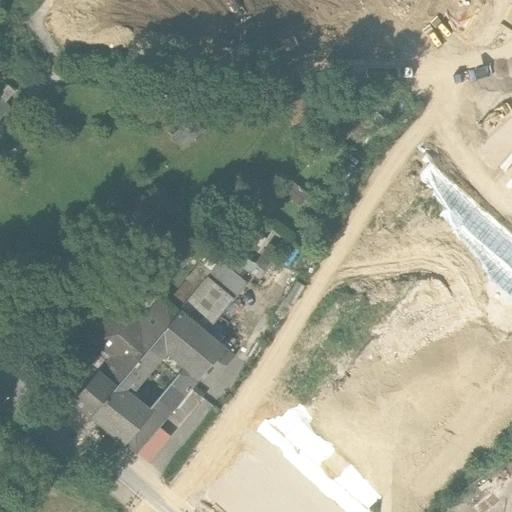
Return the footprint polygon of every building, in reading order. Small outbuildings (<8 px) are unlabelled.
[(0,95),(0,97),(2,100),(6,103),(15,93),(8,86),(0,95)] [(0,102),(0,119),(1,120),(11,108),(6,103),(2,100),(0,102)] [(355,128),(345,120),(335,133),(345,140),(355,128)] [(288,182),(280,193),(297,206),(306,195),(288,182)] [(130,242),(156,210),(145,201),(119,233),(130,242)] [(186,252),(163,232),(142,255),(164,275),(173,265),(179,270),(189,260),(183,255),(186,252)] [(281,239),(272,233),(266,242),(275,248),(281,239)] [(302,237),(295,246),(304,252),(311,243),(302,237)] [(246,261),(240,269),(243,271),(257,280),(276,251),(266,245),(253,265),(246,261)] [(209,250),(166,302),(177,311),(204,279),(218,262),(221,259),(209,250)] [(227,259),(222,265),(237,278),(243,271),(240,269),(227,259)] [(222,265),(218,262),(204,279),(230,300),(244,284),(237,278),(222,265)] [(204,279),(177,311),(203,333),(230,300),(204,279)] [(110,357),(96,374),(112,388),(177,311),(166,302),(160,297),(138,323),(118,307),(90,340),(110,357)] [(203,333),(177,311),(112,388),(88,417),(122,445),(149,413),(146,411),(129,396),(165,354),(182,368),(196,380),(222,349),(203,333)] [(182,368),(146,411),(149,413),(160,423),(196,380),(182,368)] [(88,417),(112,388),(96,374),(72,403),(88,417)] [(160,423),(149,413),(122,445),(134,455),(160,423)]
